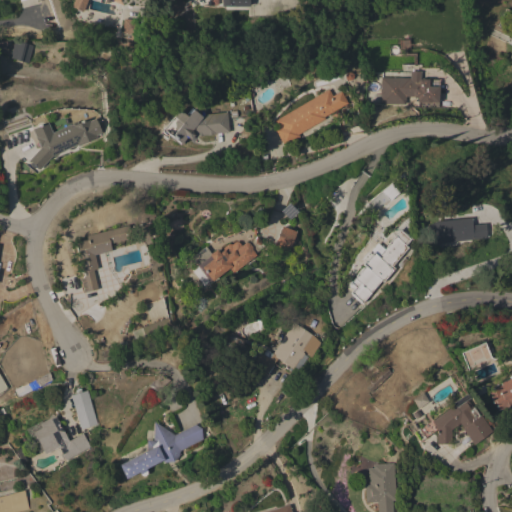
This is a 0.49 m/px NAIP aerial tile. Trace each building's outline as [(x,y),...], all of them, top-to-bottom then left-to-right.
[(86,0),(81,12),(70,6),(72,0),(86,0)] [(504,9),(511,12),(511,20),(507,31),(496,26),(504,9)] [(122,18),(136,19),(135,34),(121,33),(122,18)] [(33,45),(27,63),(8,58),(14,40),(33,45)] [(408,77),(408,71),(419,71),(419,79),(427,79),(436,80),(436,86),(438,86),(437,102),(416,102),(416,97),(413,97),(413,96),(405,96),(405,104),(379,103),(379,77),(381,77),(408,77)] [(297,134),(299,137),(283,146),(274,130),(278,127),(274,120),(328,89),(332,95),(340,91),(347,103),(323,117),(324,119),(297,134)] [(229,132),(213,134),(207,135),(207,134),(203,135),(196,136),(193,136),(191,139),(186,138),(182,144),(181,144),(180,145),(175,141),(173,141),(171,139),(171,138),(169,136),(169,135),(162,130),(173,117),(172,116),(177,109),(184,115),(190,108),(192,110),(192,109),(196,112),(195,108),(204,107),(205,114),(226,112),(229,132)] [(52,133),(73,122),(74,125),(88,118),(89,121),(94,118),(101,132),(96,135),(97,136),(78,146),(77,144),(52,157),(40,170),(28,160),(40,147),(31,129),(46,122),(52,133)] [(396,193),(389,184),(367,201),(374,210),(396,193)] [(443,242),(435,245),(432,237),(430,238),(425,226),(438,220),(470,218),(471,225),(485,223),(486,238),(443,242)] [(128,225),(131,238),(109,244),(111,251),(94,255),(97,268),(92,270),(97,289),(83,293),(79,277),(81,277),(76,255),(77,255),(74,241),(86,238),(85,235),(128,225)] [(293,238),(296,239),(293,248),(290,247),(287,254),(272,248),(281,225),(296,231),(293,238)] [(391,266),(394,268),(382,282),(381,280),(362,302),(361,302),(360,303),(350,295),(351,294),(349,292),(352,289),(348,286),(349,284),(347,283),(350,280),(351,281),(355,276),(354,275),(361,266),(362,267),(363,266),(361,264),(363,261),(360,258),(366,251),(369,254),(371,251),(376,256),(388,243),(387,242),(393,235),(407,247),(391,266)] [(256,255),(233,273),(229,267),(212,281),(211,280),(209,281),(197,265),(209,255),(208,254),(215,248),(218,251),(228,243),(231,244),(235,241),(237,241),(241,245),(244,242),(248,242),(251,246),(251,249),(256,255)] [(134,342),(130,331),(165,318),(169,329),(145,338),(134,342)] [(266,375),(251,365),(258,354),(260,355),(261,353),(269,358),(292,322),(313,335),(320,342),(311,357),(308,354),(304,351),(302,352),(308,356),(300,368),(294,365),(292,368),(277,358),(266,375)] [(508,376),(510,374),(511,374),(511,401),(511,402),(511,403),(511,405),(497,411),(494,404),(492,404),(487,391),(495,388),(494,387),(499,385),(498,383),(508,379),(508,376)] [(97,424),(80,429),(70,395),(86,390),(97,424)] [(420,392),(427,401),(416,409),(409,399),(420,392)] [(453,404),(455,408),(466,399),(472,408),(473,407),(491,431),(473,445),(461,428),(462,427),(459,423),(450,429),(450,444),(436,444),(436,430),(431,424),(432,424),(430,421),(453,404)] [(68,441),(82,433),(91,449),(77,456),(78,457),(67,463),(58,447),(45,454),(32,432),(41,427),(39,423),(54,415),(68,441)] [(423,437),(417,428),(427,421),(434,430),(423,437)] [(139,471),(126,479),(119,465),(146,450),(146,441),(153,441),(154,422),(174,435),(195,424),(201,428),(202,437),(203,439),(179,451),(179,456),(174,461),(166,462),(163,460),(146,469),(147,471),(147,473),(146,475),(145,476),(143,476),(141,475),(140,474),(139,471)] [(363,484),(368,483),(367,468),(372,468),(372,465),(392,463),(395,499),(391,499),(391,511),(376,511),(376,502),(365,502),(363,484)] [(0,511),(15,511),(27,509),(22,490),(0,496),(0,511)]
